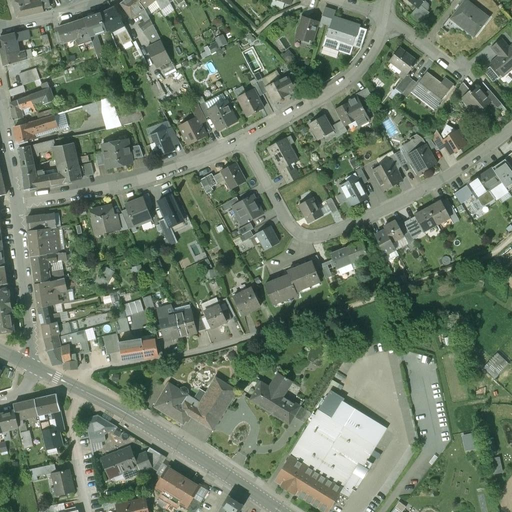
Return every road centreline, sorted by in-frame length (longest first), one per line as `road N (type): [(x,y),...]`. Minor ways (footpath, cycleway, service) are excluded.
road 1 (track): [(69,385),(86,371),(276,333),(472,262),(511,238)]
road 2 (residential): [(511,128),(410,197),(316,234),(286,220),(243,140)]
road 3 (residential): [(17,204),(117,185),(243,140)]
road 4 (residential): [(277,511),(83,392)]
road 5 (residential): [(243,140),(347,79),(384,16)]
road 6 (residential): [(17,204),(36,370)]
road 7 (residential): [(88,511),(71,425),(83,392)]
